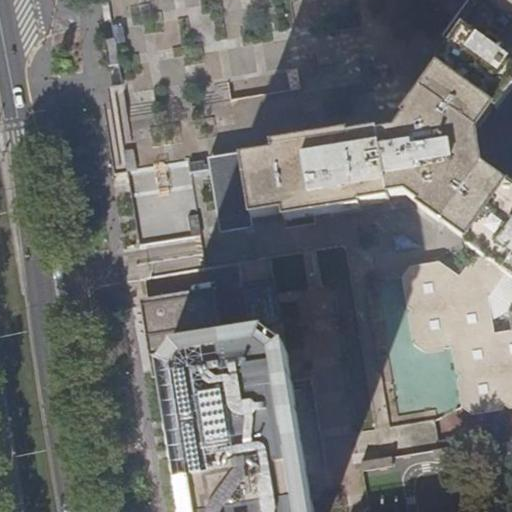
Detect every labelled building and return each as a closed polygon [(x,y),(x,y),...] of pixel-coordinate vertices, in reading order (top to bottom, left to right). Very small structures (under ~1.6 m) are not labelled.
[(511,182),(509,181),(506,183),(492,172),(485,167),(480,135),(497,112),(500,114),(511,96),(511,0),(487,0),(470,26),(438,69),(441,72),(423,97),(407,121),(411,124),(401,138),(385,140),(384,137),(355,141),(354,136),(278,149),(279,156),(247,162),(257,220),(288,216),(289,223),(366,211),(366,206),(395,201),(395,198),(411,196),(423,205),(421,208),(442,225),(448,229),(463,241),(461,244),(471,252),(499,273),(511,282),(511,182)] [(110,50),(158,56),(160,37),(130,34),(131,23),(113,21),(110,50)] [(391,69),(378,60),(372,69),(384,79),(391,69)] [(137,152),(127,154),(130,175),(140,173),(137,152)] [(257,220),(247,162),(246,154),(213,160),(225,235),(258,230),(257,220)] [(511,301),(504,312),(507,333),(487,336),(481,297),(499,273),(471,252),(454,275),(433,260),(402,265),(396,273),(400,302),(408,308),(403,315),(407,344),(420,353),(448,349),(452,375),(457,380),(453,384),(458,410),(469,419),(496,414),(501,409),(505,413),(511,411),(511,301)] [(285,352),(289,352),(273,260),(238,266),(241,291),(255,288),(263,339),(267,339),(285,352)] [(511,301),(511,282),(499,273),(481,297),(487,336),(507,333),(504,312),(511,301)] [(241,291),(249,341),(263,339),(255,288),(241,291)] [(166,301),(170,326),(216,319),(213,294),(166,301)] [(174,353),(220,345),(216,319),(170,326),(174,353)] [(220,345),(174,353),(161,374),(158,374),(180,511),(315,511),(289,352),(285,352),(267,339),(263,339),(249,341),(220,345)] [(459,459),(457,451),(442,454),(434,455),(436,463),(459,459)] [(396,470),(395,462),(383,464),(383,472),(396,470)] [(366,467),(367,475),(383,472),(383,464),(366,467)]
